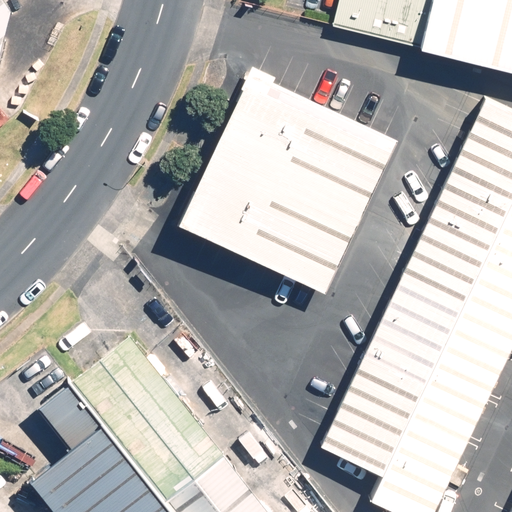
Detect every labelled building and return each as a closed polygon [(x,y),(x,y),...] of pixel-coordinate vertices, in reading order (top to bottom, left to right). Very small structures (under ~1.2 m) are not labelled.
[(0,0),(0,62),(16,9),(8,0),(0,0)] [(511,0),(341,0),(335,26),(511,67),(511,0)] [(254,68),(182,218),(316,282),(388,132),(254,68)] [(364,487),(417,511),(511,307),(511,100),(490,90),(329,437),(377,459),(364,487)] [(273,511),(131,331),(76,374),(79,377),(184,511),(273,511)] [(64,511),(184,511),(79,377),(47,403),(77,442),(35,475),(64,511)]
